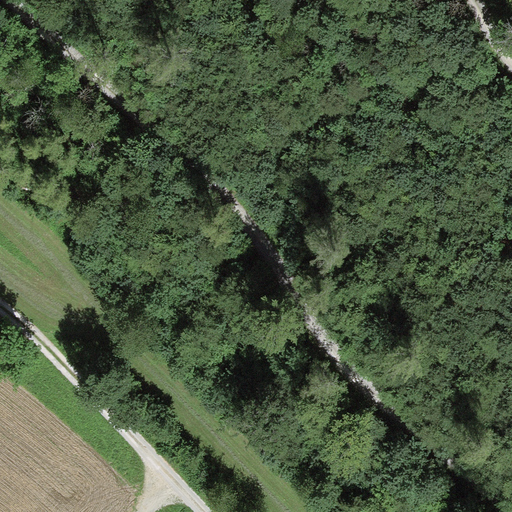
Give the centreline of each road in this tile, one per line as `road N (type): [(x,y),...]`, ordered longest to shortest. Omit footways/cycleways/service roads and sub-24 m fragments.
road 1 (track): [(10,0),(206,174),(278,257),(342,368),(403,424),(511,502)]
road 2 (track): [(205,511),(0,312)]
